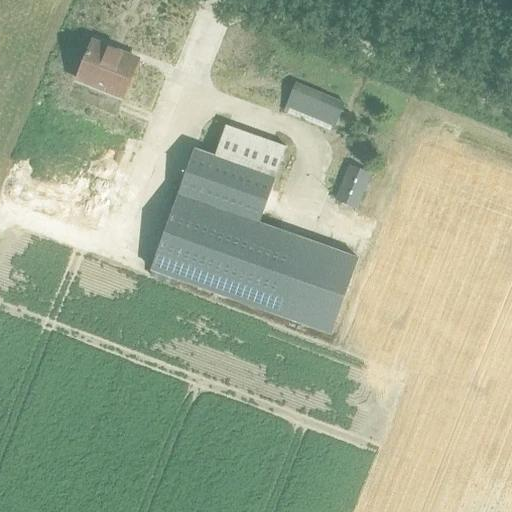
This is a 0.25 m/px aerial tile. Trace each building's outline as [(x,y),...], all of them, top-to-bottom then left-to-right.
[(92,42),(78,80),(124,98),(139,61),(92,42)] [(287,108),(335,128),(345,104),(297,84),(287,108)] [(227,126),(216,157),(276,179),(287,148),(227,126)] [(152,270),(332,334),(359,259),(259,223),(276,179),(195,150),(152,270)] [(336,200),(357,209),(371,173),(350,165),(336,200)]
